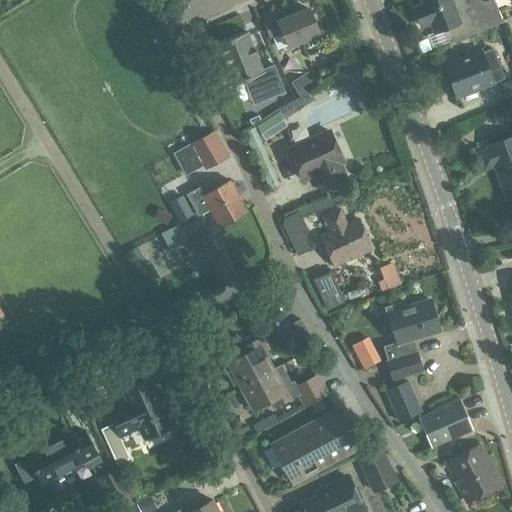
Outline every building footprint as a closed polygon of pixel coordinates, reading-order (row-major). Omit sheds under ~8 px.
[(447,43),(479,29),(467,0),(451,0),(450,0),(420,0),(422,4),(413,8),(420,26),(430,23),(433,32),(442,29),(447,43)] [(493,0),(467,0),(479,29),(501,19),(493,0)] [(283,30),(289,45),(318,32),(308,7),(301,10),(299,6),(264,20),(271,35),(283,30)] [(244,81),(247,90),(258,85),(264,101),(285,93),(274,65),(262,69),(247,32),(216,45),(224,65),(219,67),(226,84),(231,82),(232,86),(244,81)] [(266,43),(271,63),(325,52),(322,40),(281,49),(280,40),(266,43)] [(445,64),(457,96),(492,82),(503,78),(492,49),(481,53),(480,50),(445,64)] [(349,90),(351,89),(362,84),(368,82),(360,65),(342,73),(349,90)] [(511,80),(501,85),(507,103),(501,105),(508,124),(511,121),(511,80)] [(306,81),(289,94),(299,107),(316,94),(306,81)] [(287,126),(279,112),(256,127),(265,141),(287,126)] [(253,128),(245,132),(270,188),(279,184),(253,128)] [(330,130),(289,148),(302,178),(316,172),(320,179),(319,179),(323,190),(347,180),(339,162),(343,160),(330,130)] [(192,142),(195,148),(205,167),(226,156),(214,131),(192,142)] [(493,164),(506,198),(511,195),(511,134),(486,144),(487,147),(478,151),(484,168),(493,164)] [(187,157),(171,167),(179,180),(195,170),(187,157)] [(230,179),(203,193),(199,186),(186,193),(198,215),(210,208),(219,225),(247,210),(230,179)] [(179,221),(193,214),(183,195),(169,202),(179,221)] [(166,225),(172,214),(159,208),(153,219),(166,225)] [(323,215),(329,230),(320,234),(334,265),(371,249),(357,218),(347,222),(340,208),(323,215)] [(290,239),(289,239),(297,256),(312,248),(304,232),(308,230),(299,211),(283,219),(282,225),(290,239)] [(194,268),(218,256),(211,242),(200,220),(177,231),(176,229),(161,236),(171,254),(183,248),(185,252),(186,251),(194,268)] [(322,298),(329,318),(339,314),(332,295),(322,298)] [(387,360),(392,377),(421,368),(416,352),(412,339),(438,331),(429,300),(403,308),(401,303),(385,308),(386,313),(387,313),(396,343),(384,346),(388,360),(387,360)] [(239,387),(272,368),(266,357),(275,353),(271,346),(293,334),(282,313),(259,325),(264,336),(241,348),(244,354),(227,363),(230,369),(225,372),(232,386),(237,383),(239,387)] [(272,368),(239,387),(252,410),(269,400),(273,407),(282,401),(289,414),(327,393),(317,375),(295,386),(293,382),(283,388),(272,368)] [(150,380),(123,393),(128,403),(108,412),(113,423),(101,429),(117,464),(130,458),(120,437),(139,428),(145,440),(172,428),(150,380)] [(398,422),(423,412),(409,380),(384,391),(398,422)] [(418,418),(432,449),(474,431),(460,399),(418,418)] [(355,448),(335,410),(272,444),(292,482),(355,448)] [(74,442),(70,433),(27,456),(38,477),(81,455),(86,464),(98,457),(87,435),(74,442)] [(466,502),(499,485),(479,446),(446,463),(466,502)] [(374,491),(396,481),(381,449),(359,459),(374,491)] [(99,478),(116,511),(119,511),(135,504),(116,469),(99,478)] [(307,511),(359,511),(364,510),(348,477),(327,487),(329,490),(303,502),(307,511)] [(0,511),(7,511),(11,503),(0,498),(0,511)] [(179,511),(219,511),(213,500),(203,505),(200,500),(179,511)]
